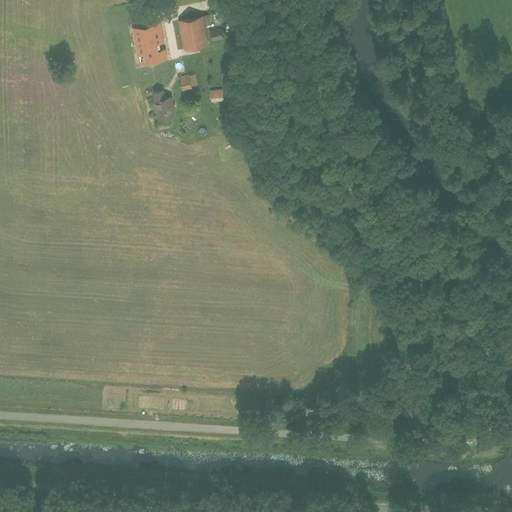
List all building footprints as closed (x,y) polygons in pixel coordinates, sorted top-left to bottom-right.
[(204,25),(211,24),(209,14),(178,20),(184,49),(208,45),(204,25)] [(135,34),(139,54),(146,53),(148,61),(165,58),(159,23),(141,27),(136,28),(134,28),(134,30),(135,34)] [(221,28),(209,31),(211,40),(223,38),(221,28)] [(196,74),(190,75),(189,73),(188,73),(179,75),(182,91),(192,89),(192,86),(198,85),(196,74)] [(223,99),(222,89),(210,90),(212,100),(223,99)] [(154,91),(159,119),(174,116),(171,96),(164,98),(163,90),(154,91)]
